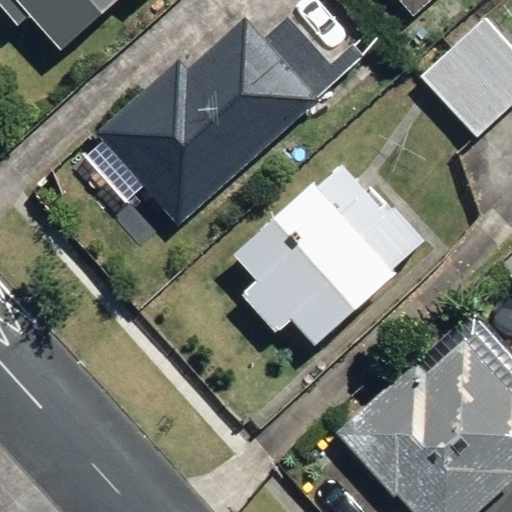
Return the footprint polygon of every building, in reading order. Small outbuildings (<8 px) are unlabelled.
[(0,0),(0,13),(15,30),(26,20),(57,54),(118,0),(134,0),(137,3),(139,0),(0,0)] [(322,0),(300,0),(282,17),(328,69),(359,41),(322,0)] [(395,0),(413,19),(434,0),(395,0)] [(175,61),(94,135),(179,228),(318,101),(242,18),(184,71),(175,61)] [(511,103),(511,52),(483,22),(420,79),(474,138),(511,103)] [(309,186),(229,257),(252,282),(236,296),(272,336),(287,322),(311,347),(390,277),(388,274),(422,243),(371,187),(363,194),(339,167),(313,191),(309,186)] [(395,498),(407,511),(479,511),(511,483),(511,395),(511,396),(462,341),(426,373),(417,362),(335,436),(393,501),(395,498)]
